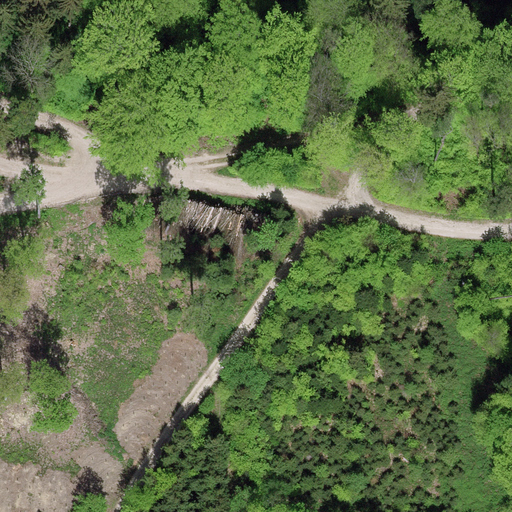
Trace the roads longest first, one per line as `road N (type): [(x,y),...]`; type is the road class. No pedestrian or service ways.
road 1 (track): [(121,511),(327,204)]
road 2 (track): [(327,204),(143,169),(0,191)]
road 3 (track): [(0,154),(143,169),(0,99)]
road 4 (track): [(327,204),(330,141),(511,93)]
road 5 (track): [(327,204),(511,228)]
road 6 (track): [(178,175),(330,141)]
